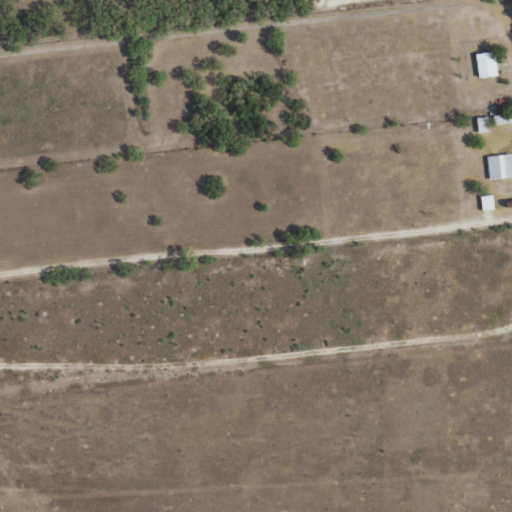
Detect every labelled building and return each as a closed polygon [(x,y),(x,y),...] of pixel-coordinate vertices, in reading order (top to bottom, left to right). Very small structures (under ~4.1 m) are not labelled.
[(476,54),(479,78),(497,76),(495,52),(476,54)] [(511,122),(511,112),(493,115),(494,125),(511,122)] [(490,132),(488,116),(477,117),(479,133),(490,132)] [(489,178),(511,177),(511,155),(511,154),(488,155),(489,178)] [(482,210),(494,209),(493,194),(481,196),(482,210)]
